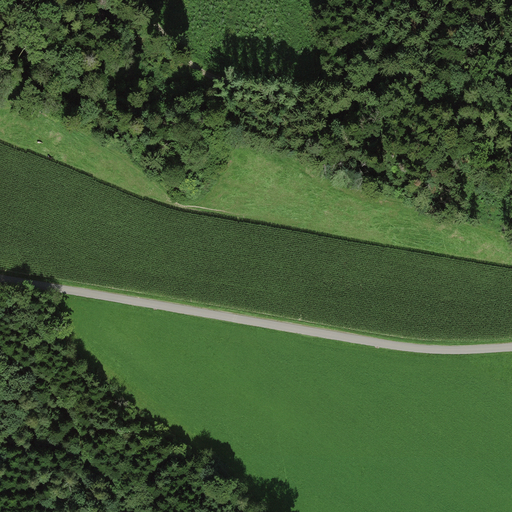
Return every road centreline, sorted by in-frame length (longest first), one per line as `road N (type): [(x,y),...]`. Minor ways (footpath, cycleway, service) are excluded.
road 1 (unclassified): [(511,346),(382,344),(0,279)]
road 2 (track): [(511,160),(486,123),(426,85),(211,61),(147,0)]
road 3 (track): [(145,511),(106,477),(55,394),(0,352)]
